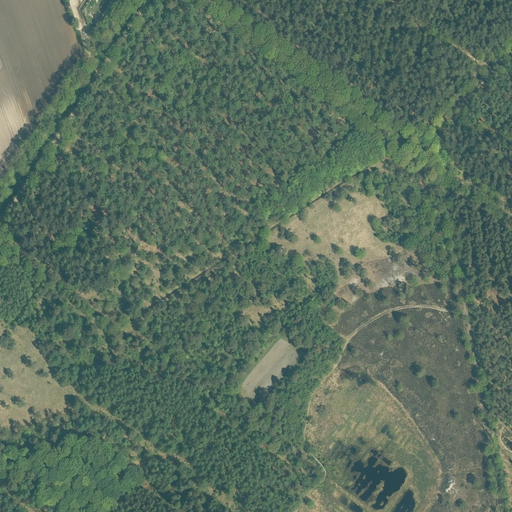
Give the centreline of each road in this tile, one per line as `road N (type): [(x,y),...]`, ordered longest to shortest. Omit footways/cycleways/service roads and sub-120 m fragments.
road 1 (track): [(452,176),(203,0)]
road 2 (track): [(511,47),(438,132),(465,301)]
road 3 (track): [(0,223),(147,0)]
road 4 (track): [(467,313),(503,511)]
road 5 (track): [(465,301),(467,313),(398,308),(348,339)]
road 6 (track): [(490,72),(389,0)]
